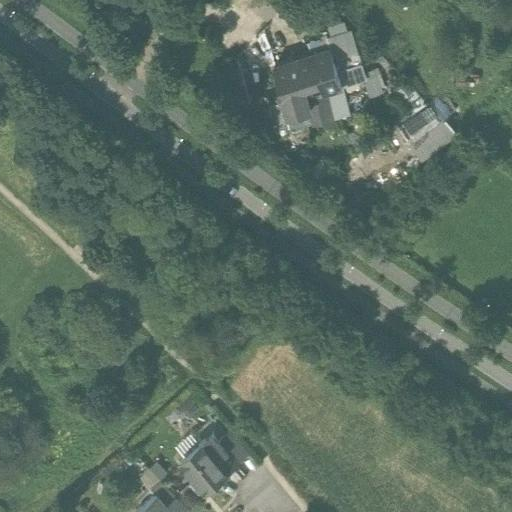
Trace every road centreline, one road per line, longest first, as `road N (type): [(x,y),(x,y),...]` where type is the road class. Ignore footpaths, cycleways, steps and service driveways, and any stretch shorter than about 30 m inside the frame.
road 1 (tertiary): [(0,14),(511,381)]
road 2 (tertiary): [(511,354),(150,103),(18,0)]
